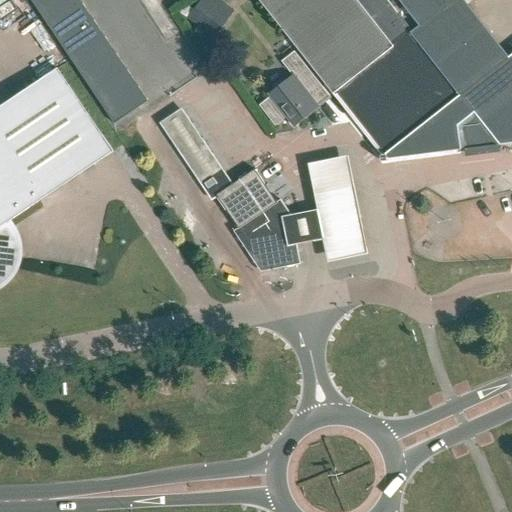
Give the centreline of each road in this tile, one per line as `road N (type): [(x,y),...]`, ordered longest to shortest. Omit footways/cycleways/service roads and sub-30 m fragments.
road 1 (unclassified): [(0,364),(302,303)]
road 2 (primary): [(280,482),(0,502)]
road 3 (residential): [(302,303),(388,294),(425,313),(473,289),(511,282)]
road 4 (primary): [(511,398),(389,455)]
road 5 (unclassified): [(324,422),(302,303)]
